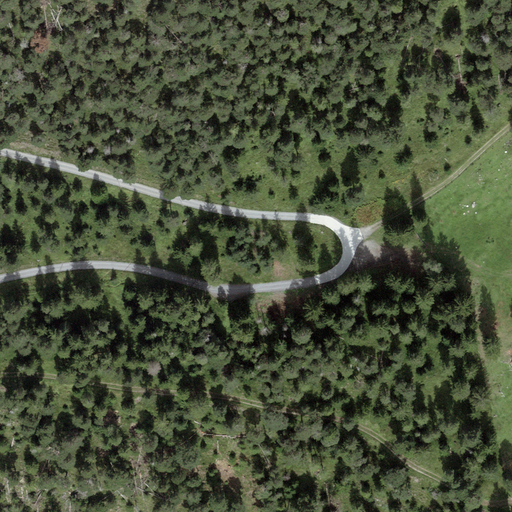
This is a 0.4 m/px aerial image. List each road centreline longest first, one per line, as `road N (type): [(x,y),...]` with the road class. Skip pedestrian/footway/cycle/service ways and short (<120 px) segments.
road 1 (track): [(0,374),(336,421),(421,472),(511,504)]
road 2 (track): [(0,278),(114,265),(221,289),(299,284),(336,272),(349,239)]
road 3 (track): [(349,239),(324,221),(198,205),(0,151)]
road 4 (track): [(349,239),(426,197),(511,124)]
